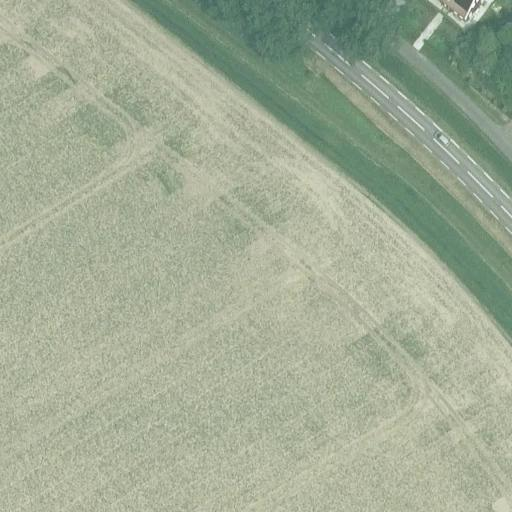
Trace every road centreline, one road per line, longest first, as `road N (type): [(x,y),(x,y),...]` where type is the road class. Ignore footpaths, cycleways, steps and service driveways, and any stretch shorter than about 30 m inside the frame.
road 1 (secondary): [(511,216),(384,92),(268,0)]
road 2 (unclassified): [(511,160),(346,0)]
